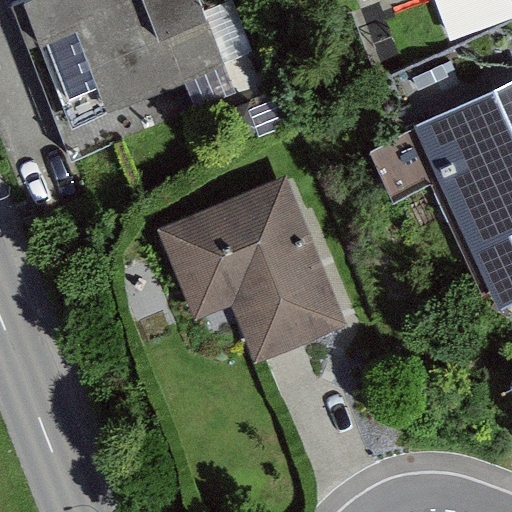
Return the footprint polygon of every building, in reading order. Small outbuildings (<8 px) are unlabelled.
[(204,0),(6,0),(73,156),(240,85),(204,0)] [(511,0),(443,0),(451,24),(511,6),(511,0)] [(511,75),(399,125),(482,313),(511,300),(511,75)] [(286,175),(153,230),(192,324),(229,309),(252,363),(348,323),(286,175)] [(511,376),(491,386),(511,434),(511,376)]
